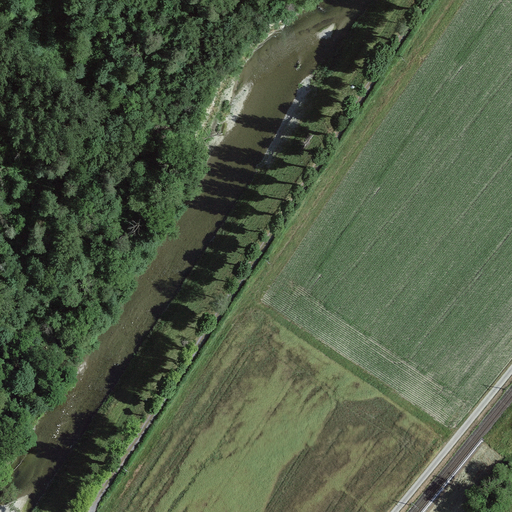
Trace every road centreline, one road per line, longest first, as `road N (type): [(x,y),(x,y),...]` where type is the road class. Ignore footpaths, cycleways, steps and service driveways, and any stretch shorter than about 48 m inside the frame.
road 1 (track): [(90,511),(426,0)]
road 2 (track): [(511,368),(394,511)]
